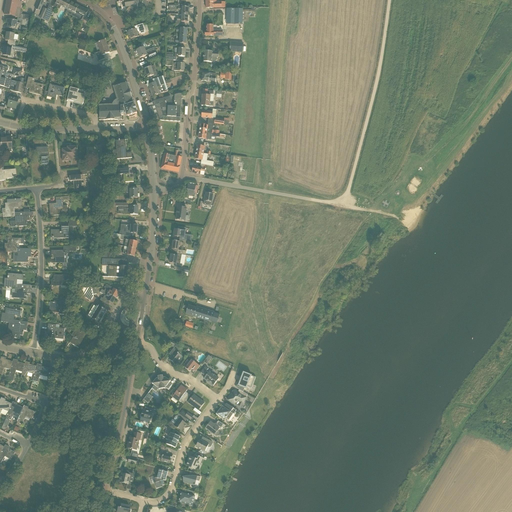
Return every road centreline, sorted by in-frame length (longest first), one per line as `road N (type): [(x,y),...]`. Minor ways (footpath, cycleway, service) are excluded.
road 1 (unclassified): [(104,490),(164,498),(188,437),(217,399),(136,343)]
road 2 (residential): [(153,190),(170,189),(181,176),(198,0)]
road 3 (track): [(390,0),(344,205)]
road 4 (residential): [(33,353),(40,302),(36,188)]
road 5 (unclassified): [(104,490),(136,343)]
road 6 (unclassified): [(147,127),(116,33),(78,0)]
road 7 (residential): [(147,127),(0,122)]
road 8 (residential): [(33,353),(80,356),(98,343),(125,298),(144,298)]
